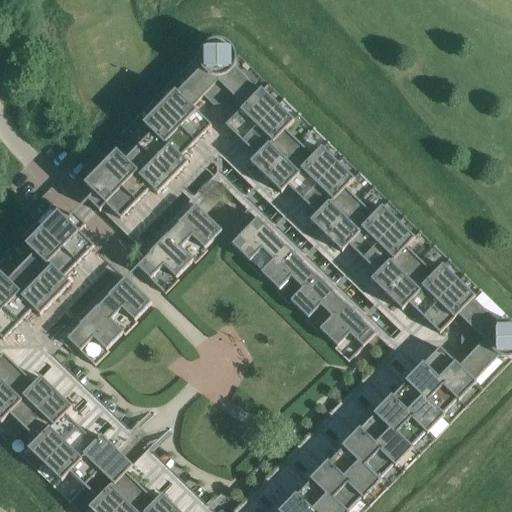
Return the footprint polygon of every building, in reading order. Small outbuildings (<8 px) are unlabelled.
[(211,128),(218,120),(218,42),(215,42),(212,43),(209,44),(206,46),(203,48),(202,51),(200,54),(199,57),(198,57),(197,56),(168,86),(167,86),(211,128)] [(220,42),(218,42),(218,120),(227,129),(269,85),(268,85),(238,56),(237,57),(236,57),(235,53),(233,50),(231,48),(228,46),(225,44),(222,42),(220,42)] [(227,129),(242,144),(284,100),(283,100),(269,87),(270,86),(269,85),(227,129)] [(195,144),(211,128),(167,86),(166,88),(153,102),(153,101),(152,102),(195,144)] [(285,101),(284,100),(242,144),(257,158),(258,159),(300,115),(299,115),(285,102),(285,101)] [(138,117),(137,117),(181,159),(195,144),(152,102),(151,103),(138,117)] [(266,180),(272,173),(314,130),(313,129),(300,117),(301,116),(300,115),(258,159),(257,158),(250,164),(266,180)] [(181,159),(137,117),(136,119),(124,132),(124,131),(123,132),(173,181),(188,165),(181,159)] [(315,131),(314,130),(272,173),(266,180),(281,195),(288,188),(287,187),(329,144),(328,143),(315,131)] [(109,146),(109,147),(152,189),(151,190),(158,197),(173,181),(123,132),(122,133),(122,134),(110,146),(109,146)] [(288,188),(302,202),(344,159),(344,158),(343,158),(330,145),(329,144),(287,187),(288,188)] [(137,204),(151,190),(152,189),(109,147),(108,148),(95,162),(94,161),(94,162),(137,204)] [(345,160),(344,159),(302,202),(317,216),(318,217),(360,174),(359,173),(345,160)] [(100,213),(106,207),(121,221),(137,204),(94,162),(93,163),(93,164),(79,178),(79,177),(77,179),(78,180),(79,180),(93,194),(87,201),(100,213)] [(326,238),(333,232),(375,188),(374,188),(373,188),(361,175),(360,174),(318,217),(317,216),(310,223),(326,238)] [(376,189),(375,188),(333,232),(326,238),(342,254),(349,247),(348,246),(390,203),(389,202),(388,202),(375,190),(376,189)] [(348,246),(349,247),(363,261),(405,218),(404,217),(390,204),(390,203),(348,246)] [(36,222),(35,222),(35,223),(78,265),(94,248),(79,234),(86,228),(73,215),(67,222),(52,208),(52,207),(51,206),(49,208),(50,208),(36,222)] [(179,225),(168,237),(193,262),(195,265),(207,252),(205,249),(222,232),(196,207),(178,225),(179,225)] [(406,219),(405,218),(363,261),(378,275),(379,276),(420,233),(420,232),(419,232),(406,219)] [(257,219),(256,220),(232,245),(249,262),(247,264),(260,277),(262,275),(261,274),(286,248),(274,237),(275,237),(257,219)] [(20,238),(63,280),(64,279),(78,265),(35,223),(34,224),(21,238),(21,237),(20,238)] [(386,297),(393,290),(435,247),(434,246),(434,247),(421,234),(420,233),(379,276),(378,275),(371,282),(386,297)] [(167,236),(152,252),(150,254),(150,255),(137,268),(165,295),(179,281),(177,279),(193,262),(168,237),(167,236)] [(20,238),(19,239),(19,240),(7,252),(6,252),(6,253),(49,295),(56,302),(71,286),(64,279),(63,280),(20,238)] [(435,247),(393,290),(386,297),(402,312),(409,305),(408,304),(450,261),(449,260),(449,261),(436,248),(435,247)] [(286,248),(261,274),(262,275),(278,290),(276,293),(289,305),(291,303),(290,302),(315,277),(304,266),(304,265),(286,248)] [(56,302),(49,295),(6,253),(5,254),(0,259),(0,276),(34,310),(33,311),(40,317),(56,302)] [(408,304),(409,305),(423,319),(465,276),(464,275),(464,276),(450,263),(451,262),(450,261),(408,304)] [(0,306),(19,325),(33,311),(34,310),(0,276),(0,306)] [(316,276),(315,277),(290,302),(291,303),(307,319),(305,321),(318,334),(320,332),(320,331),(344,305),(333,294),(334,293),(316,276)] [(466,277),(465,276),(423,319),(439,334),(481,291),(480,291),(466,278),(466,277)] [(152,304),(126,279),(108,297),(109,297),(98,309),(123,334),(125,337),(138,324),(135,321),(152,304)] [(439,334),(447,342),(511,341),(511,323),(511,324),(510,323),(511,322),(481,293),(482,292),(481,291),(439,334)] [(334,350),(349,363),(376,336),(362,323),(363,322),(345,305),(344,305),(320,331),(320,332),(337,347),(334,350)] [(0,336),(4,341),(19,325),(0,306),(0,336)] [(81,327),(67,340),(95,367),(109,353),(107,351),(123,334),(98,309),(97,308),(80,326),(81,327)] [(511,341),(447,342),(439,351),(482,393),(483,392),(511,361),(511,360),(511,359),(511,341)] [(481,394),(482,393),(439,351),(423,367),(466,409),(467,408),(481,394)] [(0,392),(20,372),(5,357),(0,361),(0,392)] [(423,367),(407,384),(451,426),(451,425),(451,424),(465,410),(466,409),(423,367)] [(0,423),(36,387),(34,386),(20,372),(0,392),(0,423)] [(36,387),(0,423),(0,436),(8,443),(7,444),(8,445),(50,401),(57,395),(41,379),(34,386),(36,387)] [(450,427),(451,426),(407,384),(391,400),(435,442),(436,441),(435,441),(449,426),(450,427)] [(57,395),(50,401),(8,445),(9,446),(9,445),(22,458),(23,459),(65,416),(66,417),(73,410),(57,395)] [(391,400),(376,416),(419,458),(420,457),(434,443),(435,442),(391,400)] [(80,431),(66,417),(65,416),(23,459),(24,460),(38,473),(37,473),(38,474),(80,431)] [(418,459),(419,458),(376,416),(360,432),(403,475),(404,474),(404,473),(418,459)] [(80,431),(38,474),(39,475),(40,475),(53,488),(54,489),(96,446),(95,445),(80,431)] [(360,432),(344,449),(387,491),(388,490),(402,475),(403,475),(360,432)] [(96,446),(54,489),(55,490),(68,502),(68,503),(70,504),(71,503),(100,473),(113,485),(124,473),(127,476),(134,469),(118,454),(101,438),(95,445),(96,446)] [(328,465),(371,507),(372,506),(386,492),(387,491),(344,449),(328,465)] [(328,465),(312,482),(343,511),(366,511),(370,508),(371,507),(328,465)] [(119,511),(141,490),(127,476),(124,473),(113,485),(86,511),(119,511)] [(343,511),(312,482),(296,498),(310,511),(343,511)] [(155,504),(141,490),(119,511),(149,511),(156,505),(155,504)] [(162,497),(155,504),(156,505),(149,511),(177,511),(178,511),(162,497)] [(310,511),(296,498),(282,511),(310,511)]
